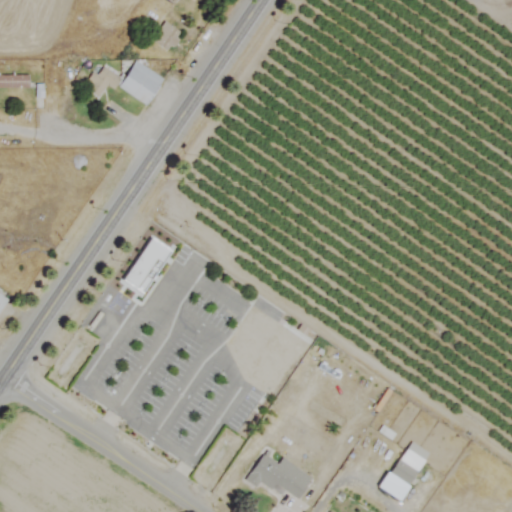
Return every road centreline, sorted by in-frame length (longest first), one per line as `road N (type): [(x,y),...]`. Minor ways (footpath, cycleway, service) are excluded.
road 1 (primary): [(0,391),(266,0)]
road 2 (tertiary): [(199,511),(7,381)]
